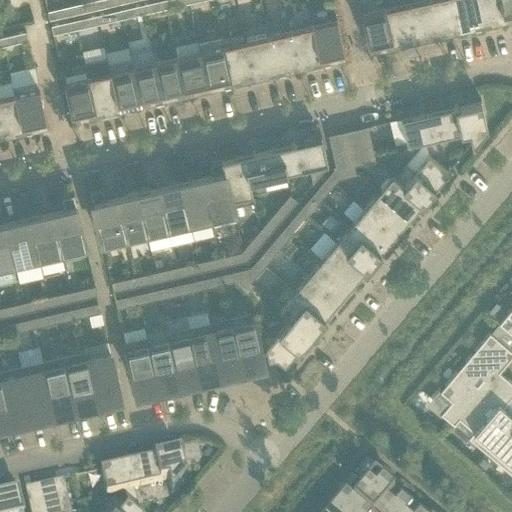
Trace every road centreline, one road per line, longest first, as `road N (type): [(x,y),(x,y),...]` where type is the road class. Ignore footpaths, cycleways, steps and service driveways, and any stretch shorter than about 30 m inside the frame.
road 1 (unclassified): [(0,184),(492,67),(511,74)]
road 2 (residential): [(266,464),(511,173)]
road 3 (unclassified): [(0,470),(207,426),(242,439),(266,464)]
